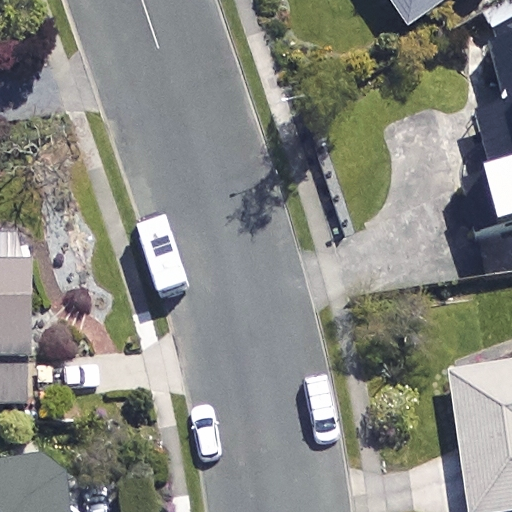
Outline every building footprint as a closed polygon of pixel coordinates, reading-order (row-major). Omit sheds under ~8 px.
[(440,0),(379,0),(400,29),(440,0)] [(511,27),(478,37),(496,101),(465,110),(481,165),(450,174),(466,227),(511,214),(511,27)] [(0,423),(27,422),(22,263),(0,263),(0,423)] [(511,361),(442,372),(461,511),(505,511),(511,511),(511,361)] [(67,511),(62,460),(0,465),(0,511),(67,511)]
